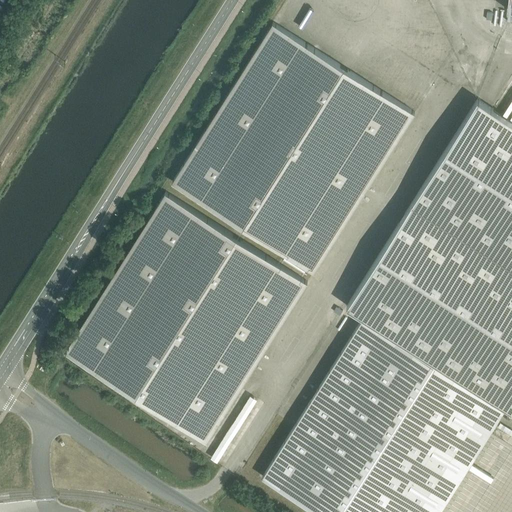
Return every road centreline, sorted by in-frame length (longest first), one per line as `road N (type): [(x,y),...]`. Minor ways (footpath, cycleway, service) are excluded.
road 1 (tertiary): [(0,373),(233,0)]
road 2 (unclassified): [(201,511),(0,385)]
